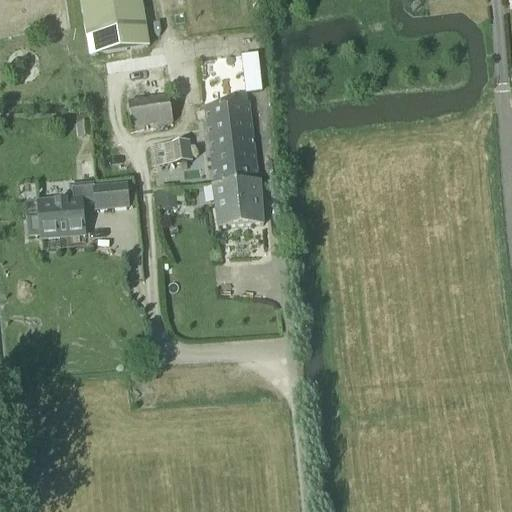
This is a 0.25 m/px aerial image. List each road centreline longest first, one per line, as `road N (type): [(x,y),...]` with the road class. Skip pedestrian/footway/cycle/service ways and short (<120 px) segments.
road 1 (unknown): [(170,56),(122,90),(115,110),(118,138),(147,198),(160,336),(185,359),(270,372),(292,399)]
road 2 (track): [(304,511),(279,270)]
road 3 (track): [(511,228),(491,0)]
